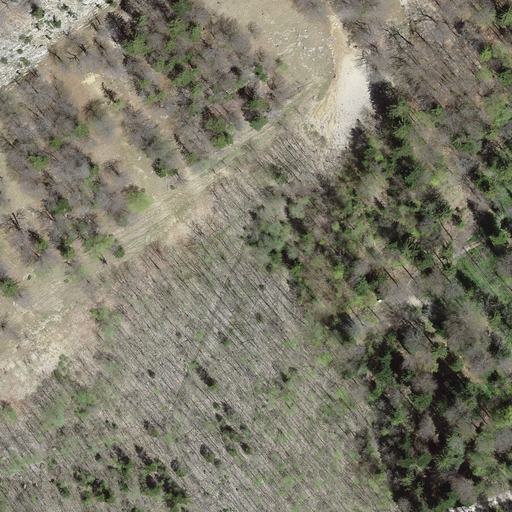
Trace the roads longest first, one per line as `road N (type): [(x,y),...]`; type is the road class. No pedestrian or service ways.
road 1 (track): [(299,334),(382,301),(415,299),(511,353)]
road 2 (track): [(415,299),(415,273),(424,264),(511,225)]
